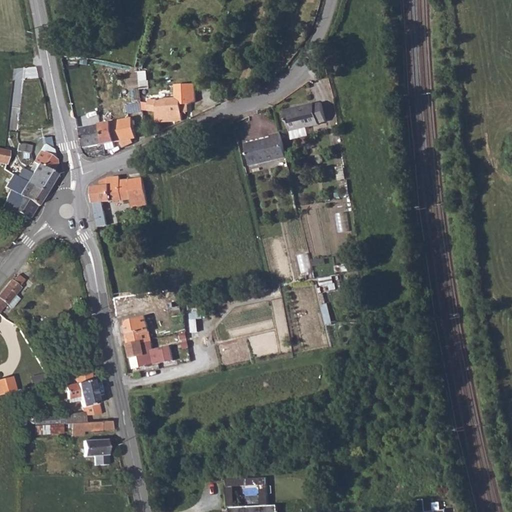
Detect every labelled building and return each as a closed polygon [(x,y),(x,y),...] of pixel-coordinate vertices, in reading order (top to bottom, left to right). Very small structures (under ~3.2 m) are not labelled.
[(158,119),(168,119),(183,120),(182,111),(188,110),(186,95),(171,96),(155,96),(155,97),(147,97),(148,107),(158,108),(158,110),(158,119)] [(144,111),(143,102),(128,104),(129,113),(144,111)] [(314,102),(285,109),(290,130),(318,124),(319,122),(325,121),(321,102),(314,104),(314,102)] [(113,121),(112,121),(116,141),(122,140),(125,139),(124,129),(142,127),(141,116),(113,121)] [(112,121),(102,123),(105,143),(106,143),(115,142),(116,141),(112,121)] [(105,143),(102,123),(82,127),(86,147),(105,143)] [(125,139),(122,140),(124,146),(134,142),(134,138),(138,138),(138,137),(139,137),(140,140),(142,139),(142,135),(143,135),(142,127),(124,129),(125,139)] [(281,135),(281,132),(271,134),(271,137),(246,143),(251,165),(287,156),(281,135)] [(24,168),(19,176),(46,194),(58,176),(53,173),(58,163),(52,136),(44,138),(45,144),(34,162),(38,164),(33,174),(24,168)] [(19,140),(19,151),(18,153),(31,154),(31,143),(22,143),(22,140),(19,140)] [(0,147),(0,161),(7,163),(10,149),(0,147)] [(100,186),(93,187),(93,191),(93,194),(94,197),(94,200),(95,204),(130,200),(131,208),(146,203),(147,202),(142,175),(121,177),(120,173),(100,182),(100,186)] [(19,176),(15,174),(6,186),(8,187),(6,190),(8,191),(7,192),(10,194),(4,206),(31,218),(46,194),(19,176)] [(105,214),(96,216),(96,220),(97,223),(97,224),(98,229),(102,229),(102,227),(107,225),(105,214)] [(349,230),(348,214),(339,214),(340,231),(349,230)] [(10,281),(0,293),(0,311),(6,304),(14,294),(19,288),(18,287),(23,280),(17,275),(12,282),(10,281)] [(14,294),(6,304),(7,304),(11,307),(19,298),(14,294)] [(192,310),(192,332),(201,332),(201,310),(192,310)] [(128,332),(125,333),(128,345),(132,344),(136,343),(140,342),(142,344),(146,343),(151,342),(150,340),(144,316),(128,320),(126,324),(126,325),(128,332)] [(132,344),(128,345),(134,370),(173,360),(170,346),(153,350),(151,342),(146,343),(142,344),(140,342),(136,343),(132,344)] [(90,373),(74,376),(76,383),(64,386),(67,399),(79,396),(83,417),(85,416),(100,414),(90,373)] [(12,377),(0,380),(0,395),(16,392),(12,377)] [(102,430),(101,422),(85,423),(68,424),(68,428),(72,428),(72,435),(83,435),(84,431),(102,431),(102,430)] [(64,424),(34,424),(34,433),(64,434),(64,424)] [(107,441),(84,441),(84,456),(98,456),(98,465),(108,465),(107,441)]
